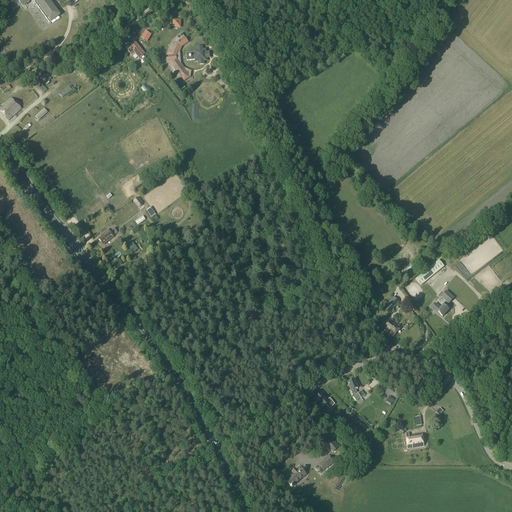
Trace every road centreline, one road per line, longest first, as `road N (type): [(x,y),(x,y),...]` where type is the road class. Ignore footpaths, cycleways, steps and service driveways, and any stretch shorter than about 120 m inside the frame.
road 1 (track): [(391,355),(352,310),(202,0)]
road 2 (unclassified): [(511,467),(492,458),(452,380),(391,355),(311,388),(216,452)]
road 3 (primary): [(216,452),(162,360),(0,149)]
road 4 (track): [(294,192),(351,138),(462,0)]
